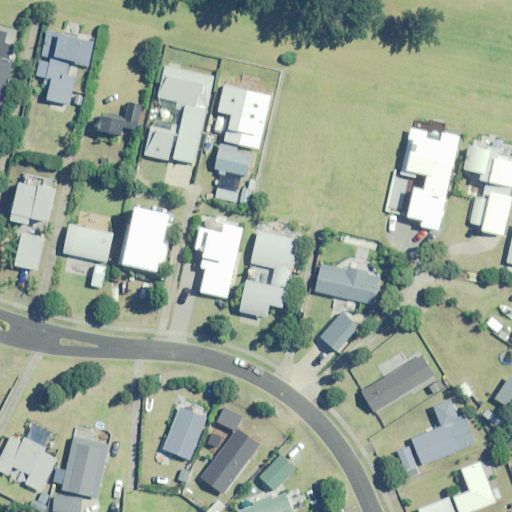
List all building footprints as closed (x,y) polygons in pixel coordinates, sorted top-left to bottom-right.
[(95,41),(48,29),(36,76),(45,78),(43,84),(52,86),(49,99),(70,105),(77,77),(66,75),(70,62),(89,67),(95,41)] [(9,33),(0,31),(0,114),(0,115),(13,45),(7,44),(9,33)] [(214,77),(166,67),(159,98),(178,102),(177,109),(185,111),(175,159),(196,163),(214,77)] [(144,106),(130,103),(125,120),(104,115),(101,131),(123,136),(125,127),(138,130),(144,106)] [(417,177),(421,160),(430,162),(429,168),(434,169),(429,191),(415,188),(409,217),(422,220),(421,227),(440,231),(460,137),(443,133),(441,142),(425,138),(428,124),(414,121),(402,174),(417,177)] [(145,155),(165,159),(171,132),(152,127),(145,155)] [(237,148),(220,145),(215,170),(248,176),(252,156),(236,152),(237,148)] [(491,151),(469,146),(464,169),(482,173),(481,180),(511,186),(511,158),(490,154),(491,151)] [(57,191),(19,182),(11,220),(29,224),(30,218),(50,222),(57,191)] [(241,193),(220,191),(219,201),(240,203),(241,193)] [(511,198),(511,197),(483,191),(482,199),(477,198),(471,223),(482,226),(481,230),(503,236),(511,198)] [(109,219),(83,213),(78,237),(68,235),(64,253),(108,262),(114,234),(106,232),(109,219)] [(173,222),(142,215),(140,227),(127,224),(118,265),(131,267),(132,261),(163,267),(173,222)] [(226,261),(233,227),(224,224),(222,233),(200,228),(196,249),(206,251),(204,257),(226,261)] [(226,261),(204,257),(202,267),(207,268),(202,292),(228,298),(243,229),(233,227),(226,261)] [(298,240),(260,232),(253,263),(276,268),(272,286),(248,281),(241,312),(268,318),(271,305),(284,307),(298,240)] [(47,239),(22,233),(13,264),(38,271),(47,239)] [(380,276),(323,264),(317,292),(374,304),(380,276)] [(106,268),(96,267),(95,278),(105,279),(106,268)] [(511,318),(511,310),(504,303),(499,308),(511,320),(511,318)] [(360,326),(345,312),(322,337),(338,352),(360,326)] [(507,322),(496,313),(490,319),(502,329),(507,322)] [(435,376),(423,355),(363,392),(376,412),(435,376)] [(511,407),(511,377),(497,400),(511,409),(511,407)] [(445,387),(441,380),(429,386),(434,394),(445,387)] [(415,445),(424,466),(477,444),(466,417),(459,420),(451,400),(434,407),(443,427),(413,439),(415,445)] [(208,416),(182,406),(165,450),(191,460),(208,416)] [(503,420),(486,408),(482,415),(492,422),(490,425),(496,430),(503,420)] [(51,433),(33,424),(24,443),(12,437),(0,461),(0,471),(42,491),(57,459),(42,452),(51,433)] [(253,449),(234,434),(201,478),(224,495),(252,458),(248,455),(253,449)] [(63,491),(86,496),(99,498),(110,445),(74,438),(63,491)] [(424,466),(415,445),(398,452),(408,478),(426,470),(424,466)] [(298,470),(283,455),(261,477),(276,492),(298,470)] [(459,511),(472,511),(496,503),(495,500),(502,498),(499,488),(492,491),(481,462),(463,469),(471,491),(454,498),(459,511)] [(82,511),(85,498),(57,494),(54,511),(82,511)] [(295,511),(288,494),(274,500),(273,497),(255,504),(256,506),(241,511),(295,511)] [(453,511),(449,499),(420,509),(420,511),(453,511)] [(220,511),(225,507),(219,501),(207,511),(220,511)]
